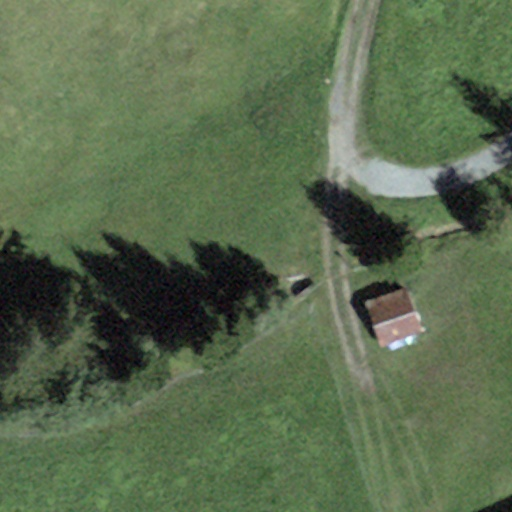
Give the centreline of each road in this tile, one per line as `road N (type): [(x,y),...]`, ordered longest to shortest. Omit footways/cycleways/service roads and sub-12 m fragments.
road 1 (track): [(361,0),(349,30),(337,156),(389,189),(481,170),(511,146)]
road 2 (track): [(337,156),(339,302),(398,496)]
